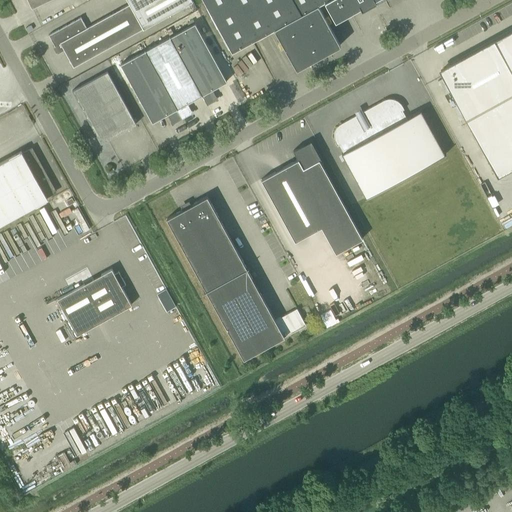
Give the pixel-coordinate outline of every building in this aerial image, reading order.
[(73,67),(192,1),(191,0),(127,0),(130,4),(87,27),(81,17),(48,35),(58,51),(63,48),(73,67)] [(335,20),(360,6),(362,9),(376,1),(375,0),(203,0),(232,51),(274,28),(297,69),(340,45),(318,4),(324,0),(335,20)] [(170,37),(202,95),(207,105),(216,100),(215,99),(216,96),(212,89),(227,81),(195,23),(170,37)] [(511,29),(458,59),(458,60),(451,64),(451,63),(446,65),(447,67),(441,70),(445,76),(443,76),(466,118),(468,117),(468,116),(475,112),(475,113),(479,111),(479,110),(488,105),(488,106),(505,97),(505,96),(511,92),(511,91),(511,29)] [(187,103),(202,95),(170,37),(145,50),(183,118),(191,114),(191,112),(191,110),(187,103)] [(174,123),(183,118),(145,50),(120,64),(152,122),(167,114),(171,121),(173,122),(174,123)] [(107,71),(72,90),(101,143),(136,124),(107,71)] [(383,100),(362,112),(363,114),(358,116),(357,114),(341,123),(339,125),(337,126),(336,128),(335,130),(334,133),(334,135),(334,138),(335,140),(336,142),(337,145),(339,144),(343,152),(342,153),(365,197),(364,198),(365,198),(446,153),(445,154),(421,110),(406,118),(402,110),(404,109),(402,106),(401,104),(399,102),(397,100),(395,99),(393,99),(390,98),(388,98),(385,99),(383,100)] [(260,107),(258,103),(251,106),(253,111),(260,107)] [(321,159),(311,140),(293,150),(298,159),(261,179),(295,241),(321,226),(336,253),(362,238),(319,159),(321,159)] [(22,153),(21,151),(0,162),(0,224),(47,198),(46,196),(55,191),(32,148),(22,153)] [(248,267),(246,268),(207,196),(167,218),(206,290),(204,291),(248,267)] [(275,320),(247,268),(249,267),(248,267),(204,291),(206,290),(244,359),(306,325),(297,308),(275,320)] [(77,334),(132,304),(122,286),(126,284),(119,271),(114,273),(112,268),(57,298),(77,334)] [(166,289),(157,294),(167,311),(176,306),(166,289)]
